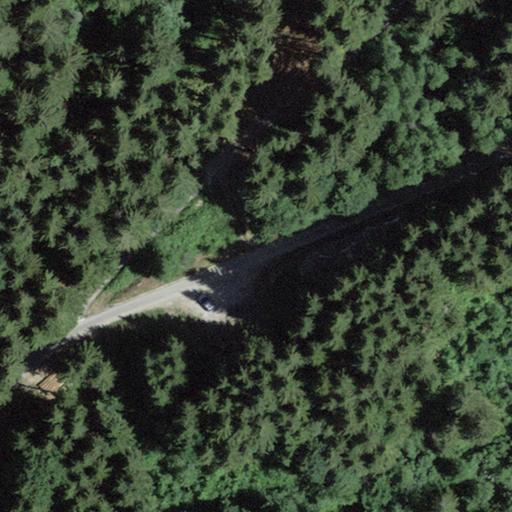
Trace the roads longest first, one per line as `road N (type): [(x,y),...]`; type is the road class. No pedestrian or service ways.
road 1 (unclassified): [(0,409),(69,337),(113,312),(511,148)]
road 2 (track): [(69,337),(125,259),(405,0)]
